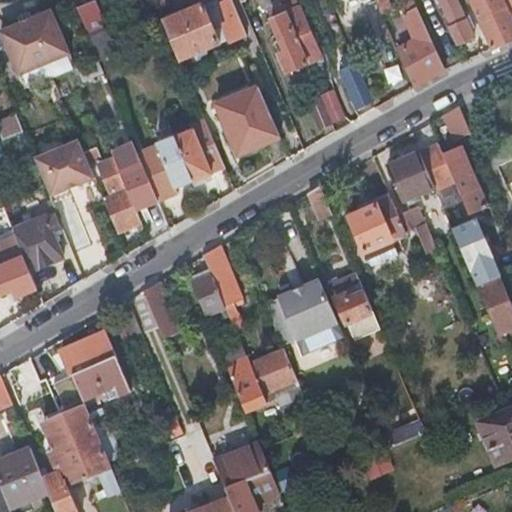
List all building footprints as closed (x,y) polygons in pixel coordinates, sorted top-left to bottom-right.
[(92,43),(99,59),(106,77),(124,69),(117,50),(111,37),(95,0),(93,0),(77,7),(92,43)] [(164,22),(180,61),(220,44),(209,16),(204,7),(204,5),(214,0),(217,0),(220,4),(216,5),(224,23),(239,17),(232,0),(229,0),(225,2),(224,0),(191,0),(195,8),(164,22)] [(256,0),(259,5),(268,11),(282,5),(280,0),(256,0)] [(376,0),(383,14),(393,10),(387,0),(376,0)] [(414,86),(444,69),(413,0),(402,0),(398,3),(400,7),(412,35),(412,41),(398,49),(414,86)] [(438,0),(450,27),(448,28),(451,34),(455,44),(472,36),(469,28),(473,26),(467,14),(463,16),(455,0),(438,0)] [(467,0),(490,49),(511,39),(511,18),(511,16),(503,0),(467,0)] [(511,0),(503,0),(511,16),(511,15),(511,0)] [(282,5),(268,11),(284,51),(278,54),(286,73),(321,58),(298,2),(283,8),(282,5)] [(204,7),(209,16),(213,14),(209,5),(204,7)] [(19,77),(71,54),(53,11),(1,33),(19,77)] [(247,36),(239,17),(224,23),(232,42),(247,36)] [(111,37),(117,50),(130,45),(125,31),(111,37)] [(82,48),(88,63),(99,59),(92,43),(82,48)] [(84,87),(106,77),(99,59),(88,63),(77,68),(84,87)] [(355,106),(372,99),(356,60),(338,68),(355,106)] [(243,154),(279,138),(258,87),(218,104),(226,123),(229,122),(243,154)] [(258,87),(279,138),(282,137),(260,87),(258,87)] [(333,89),(306,101),(318,129),(331,124),(330,123),(345,117),(333,89)] [(471,133),(460,106),(445,114),(455,140),(471,133)] [(0,120),(0,130),(3,140),(24,133),(18,115),(0,120)] [(192,129),(156,145),(174,187),(211,172),(225,166),(221,158),(204,118),(190,124),(192,129)] [(511,137),(489,148),(496,165),(511,158),(511,137)] [(50,196),(95,177),(88,162),(84,151),(79,140),(35,159),(50,196)] [(136,210),(158,201),(138,153),(133,142),(111,151),(114,158),(136,210)] [(138,153),(158,201),(177,194),(174,187),(156,145),(138,153)] [(420,153),(435,188),(444,209),(463,201),(450,170),(447,164),(439,145),(420,153)] [(96,146),(84,151),(88,162),(100,157),(96,146)] [(420,153),(420,152),(389,166),(404,201),(435,188),(420,153)] [(118,232),(132,226),(130,220),(139,216),(136,210),(114,158),(98,165),(105,182),(107,180),(114,195),(104,199),(118,232)] [(450,170),(463,201),(470,215),(487,207),(474,176),(470,177),(464,163),(459,165),(457,160),(447,164),(450,170)] [(321,186),(308,194),(317,214),(330,208),(321,186)] [(398,215),(391,198),(359,212),(359,213),(350,217),(355,229),(361,243),(365,252),(378,247),(378,246),(392,240),(392,241),(406,235),(405,232),(426,223),(418,206),(398,215)] [(52,213),(13,230),(16,237),(30,271),(63,258),(53,233),(59,230),(52,213)] [(132,226),(141,222),(139,216),(130,220),(132,226)] [(476,220),(453,230),(477,285),(498,276),(500,276),(476,220)] [(417,228),(427,252),(436,248),(426,224),(417,228)] [(0,295),(13,290),(16,297),(37,289),(31,273),(30,271),(16,237),(0,243),(0,295)] [(378,247),(365,252),(369,261),(396,250),(392,241),(392,240),(378,246),(378,247)] [(218,247),(203,256),(211,274),(223,302),(231,299),(238,296),(218,247)] [(424,271),(443,263),(436,248),(427,252),(418,256),(424,271)] [(31,273),(37,289),(41,298),(61,288),(51,264),(31,273)] [(373,310),(357,271),(340,278),(332,281),(330,282),(346,321),(373,310)] [(332,281),(340,278),(338,273),(330,276),(332,281)] [(211,274),(192,282),(206,316),(220,310),(224,320),(230,318),(223,302),(211,274)] [(477,285),(497,333),(511,327),(511,308),(498,276),(477,285)] [(163,280),(142,292),(146,300),(158,330),(180,321),(163,280)] [(345,337),(321,280),(306,287),(308,291),(296,296),(294,292),(278,298),(297,341),(302,354),(345,337)] [(306,287),(294,292),(296,296),(308,291),(306,287)] [(265,304),(283,346),(297,341),(278,298),(265,304)] [(231,299),(223,302),(230,318),(234,328),(242,325),(233,303),(231,299)] [(158,330),(146,300),(118,312),(131,341),(158,330)] [(115,356),(106,332),(63,351),(73,374),(115,356)] [(246,356),(239,341),(220,349),(226,363),(246,356)] [(247,355),(246,356),(265,403),(268,402),(264,393),(275,388),(284,411),(307,401),(285,350),(251,364),(247,355)] [(115,356),(73,374),(83,399),(114,387),(118,396),(130,391),(115,356)] [(265,403),(246,356),(226,363),(246,411),(265,403)] [(83,399),(73,374),(53,382),(63,408),(83,399)] [(0,407),(13,402),(2,375),(0,376),(0,407)] [(90,415),(86,407),(44,424),(53,446),(55,450),(49,452),(58,473),(44,478),(50,491),(58,511),(78,511),(69,489),(67,490),(65,487),(100,473),(106,489),(113,487),(115,492),(120,490),(107,457),(90,415)] [(511,407),(478,421),(495,463),(511,456),(511,455),(511,407)] [(101,410),(90,415),(107,457),(119,452),(101,410)] [(391,446),(425,432),(420,420),(386,434),(391,446)] [(235,511),(256,511),(253,505),(280,494),(261,448),(259,443),(214,461),(229,498),(235,511)] [(11,508),(50,491),(44,478),(32,447),(0,460),(0,481),(2,487),(11,508)] [(386,452),(381,454),(387,468),(391,466),(386,452)] [(381,454),(363,461),(369,475),(387,468),(381,454)] [(0,511),(12,511),(11,508),(2,487),(0,488),(0,511)] [(235,511),(229,498),(195,511),(235,511)]
